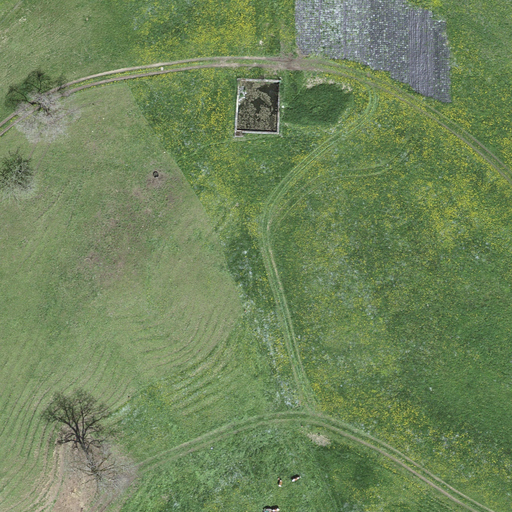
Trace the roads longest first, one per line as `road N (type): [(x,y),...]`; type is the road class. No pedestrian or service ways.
road 1 (track): [(0,135),(52,93),(147,66),(294,57),(407,89),(511,177)]
road 2 (track): [(96,511),(152,461),(282,416),(340,425),(485,511)]
